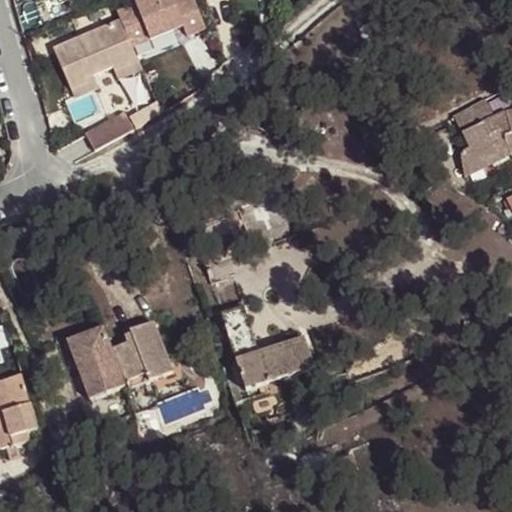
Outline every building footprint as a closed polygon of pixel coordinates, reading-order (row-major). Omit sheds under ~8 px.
[(206,29),(193,0),(177,0),(173,2),(172,0),(152,0),(135,7),(151,42),(183,28),(188,37),(206,29)] [(53,51),(69,88),(93,77),(112,69),(136,58),(120,22),(53,51)] [(141,70),(136,58),(112,69),(118,80),(141,70)] [(98,88),(93,77),(69,88),(74,99),(98,88)] [(484,100),(452,117),(469,149),(462,152),(460,156),(461,160),(464,179),(483,170),(485,167),(486,165),(488,164),(509,153),(511,156),(511,155),(511,111),(506,113),(494,119),(484,100)] [(96,150),(134,128),(125,112),(86,133),(96,150)] [(240,211),(191,228),(204,267),(253,250),(240,211)] [(469,289),(476,320),(501,315),(494,283),(469,289)] [(304,340),(259,355),(243,308),(221,316),(236,362),(246,392),(266,385),(278,381),(314,369),(304,340)] [(173,373),(153,324),(130,333),(131,336),(126,338),(128,345),(114,350),(130,389),(173,373)] [(126,387),(104,330),(68,344),(90,401),(126,387)] [(246,392),(236,362),(230,364),(240,394),(246,392)] [(359,377),(364,396),(421,381),(416,362),(359,377)] [(29,406),(22,377),(0,383),(0,450),(7,448),(10,458),(20,456),(16,445),(29,441),(27,433),(37,431),(30,406),(29,406)] [(281,388),(278,381),(266,385),(268,392),(281,388)] [(361,481),(352,458),(333,466),(338,480),(344,478),(348,487),(361,481)]
